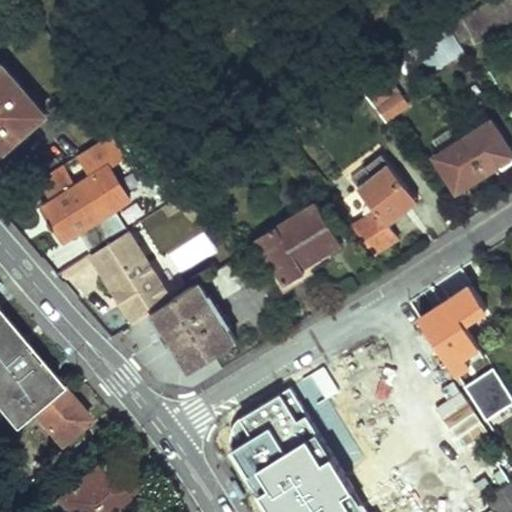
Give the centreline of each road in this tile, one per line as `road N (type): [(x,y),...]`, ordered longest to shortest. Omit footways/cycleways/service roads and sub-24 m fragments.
road 1 (residential): [(511,215),(166,434)]
road 2 (tertiary): [(166,434),(0,244)]
